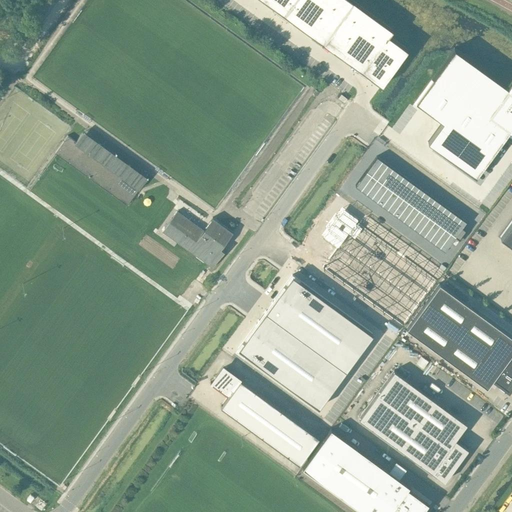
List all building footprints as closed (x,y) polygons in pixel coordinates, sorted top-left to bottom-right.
[(264,0),(381,84),(407,49),(388,35),(392,29),(352,0),(264,0)] [(447,57),(415,101),(442,120),(427,141),(475,176),(511,125),(511,83),(509,88),(479,66),(463,55),(454,48),(451,51),(447,57)] [(341,93),(338,97),(344,102),(346,99),(347,98),(341,93)] [(67,135),(55,152),(56,153),(127,204),(135,194),(135,193),(137,190),(139,188),(139,187),(76,141),(67,135)] [(376,155),(355,184),(444,250),(466,220),(465,220),(376,155)] [(326,229),(322,235),(337,246),(322,267),(402,325),(436,280),(355,221),(358,218),(342,207),(336,215),(336,214),(335,213),(326,226),(326,227),(327,226),(328,227),(326,229)] [(177,210),(162,230),(212,266),(224,250),(220,248),(232,231),(212,217),(203,229),(177,210)] [(511,219),(501,234),(500,236),(511,245),(511,219)] [(292,274),(238,347),(318,407),(372,333),(292,274)] [(511,335),(439,282),(406,328),(487,387),(493,378),(508,389),(511,383),(511,335)] [(319,436),(240,379),(241,378),(240,377),(239,379),(223,367),(212,382),(210,381),(210,382),(228,395),(220,406),(299,464),(319,436)] [(358,418),(444,480),(445,479),(444,478),(454,465),(455,465),(456,464),(455,463),(457,461),(459,459),(459,458),(461,455),(463,453),(466,448),(454,439),(466,422),(394,369),(358,418)] [(406,488),(409,485),(330,427),(302,466),(364,511),(418,511),(425,502),(406,488)]
